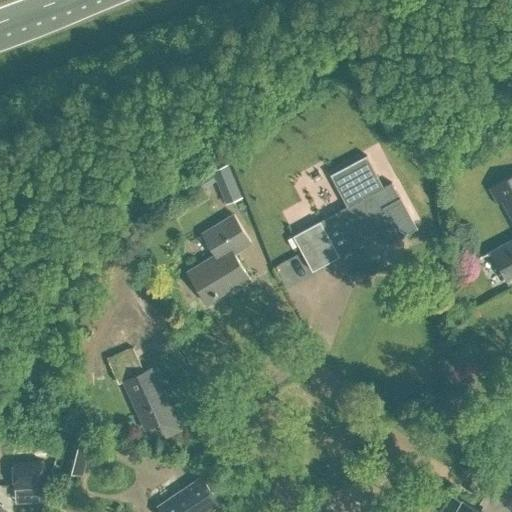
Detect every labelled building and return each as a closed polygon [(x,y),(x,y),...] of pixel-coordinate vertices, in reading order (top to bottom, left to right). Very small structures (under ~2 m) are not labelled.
[(291,116),(296,126),(321,114),(316,104),(291,116)] [(231,163),(215,170),(229,203),(245,197),(231,163)] [(211,172),(198,181),(203,189),(216,180),(211,172)] [(511,176),(491,188),(499,202),(503,200),(511,216),(511,239),(492,251),(510,282),(511,281),(511,176)] [(319,221),(294,235),(311,266),(336,253),(351,244),(358,241),(356,237),(379,225),(389,244),(399,238),(417,228),(391,182),(384,186),(347,206),(319,221)] [(251,242),(234,214),(202,233),(215,255),(188,271),(205,300),(233,283),(236,288),(251,279),(234,252),(251,242)] [(154,336),(127,348),(137,370),(130,373),(142,398),(130,403),(146,436),(148,442),(173,430),(158,399),(174,392),(159,360),(164,357),(154,336)] [(94,434),(71,428),(60,468),(83,474),(94,434)] [(41,461),(14,463),(15,487),(43,485),(41,461)] [(206,511),(220,503),(203,477),(159,506),(162,511),(206,511)] [(491,482),(480,504),(484,506),(480,511),(462,502),(457,511),(509,511),(511,506),(511,503),(504,500),(509,491),(491,482)] [(74,511),(95,511),(98,507),(56,491),(52,504),(74,511)]
